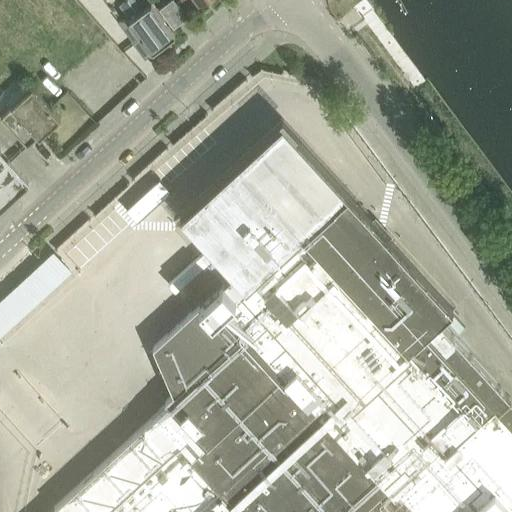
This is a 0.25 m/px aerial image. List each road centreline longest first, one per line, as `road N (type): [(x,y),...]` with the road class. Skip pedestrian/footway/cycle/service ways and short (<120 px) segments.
road 1 (unknown): [(511,364),(353,180),(283,199),(198,270)]
road 2 (unclassified): [(0,256),(281,0)]
road 3 (unclassified): [(511,289),(323,37),(281,0)]
road 4 (unknown): [(198,270),(92,373)]
road 5 (unknown): [(0,270),(92,373)]
